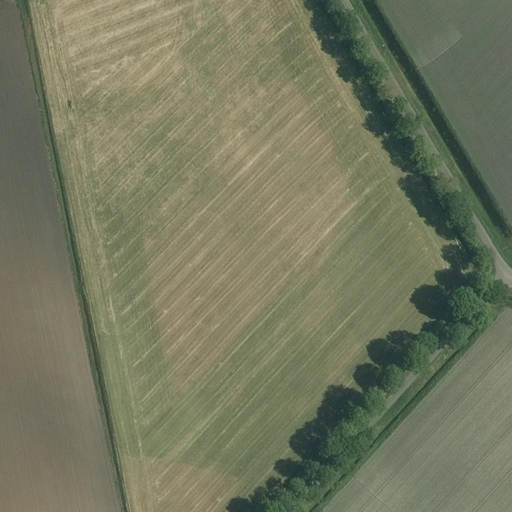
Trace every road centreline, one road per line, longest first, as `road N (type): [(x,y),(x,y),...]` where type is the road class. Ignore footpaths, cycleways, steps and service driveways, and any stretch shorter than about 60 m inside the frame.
road 1 (unclassified): [(289,511),(506,274)]
road 2 (unclassified): [(506,274),(345,0)]
